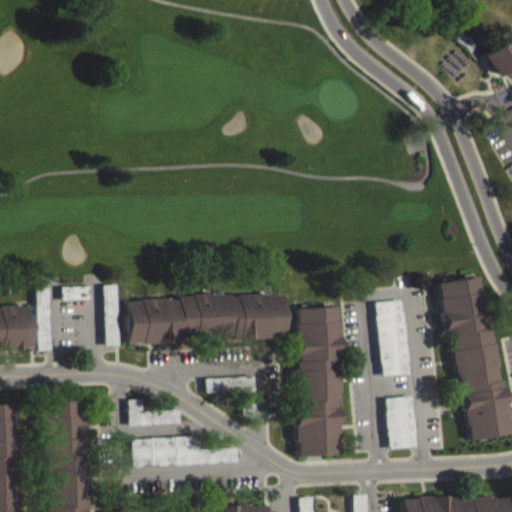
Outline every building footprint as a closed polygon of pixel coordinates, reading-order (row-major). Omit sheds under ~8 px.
[(480,53),(493,73),(502,68),(503,71),(511,65),(511,48),(503,36),(480,53)] [(504,432),(465,438),(462,423),(459,423),(454,392),(457,392),(456,386),(454,386),(451,371),(448,371),(445,350),(448,349),(445,336),(446,335),(445,328),(439,329),(434,298),(437,297),(434,281),(473,275),(476,290),(478,290),(483,320),(482,320),(486,342),(489,341),(493,364),(490,365),(493,379),(496,379),(497,385),(499,385),(504,416),(501,417),(504,432)] [(115,349),(113,288),(100,288),(102,349),(115,349)] [(175,341),(174,339),(167,340),(167,341),(136,342),(136,341),(120,341),(119,301),(135,300),(135,298),(165,297),(165,299),(172,299),(172,295),(188,295),(188,292),(211,291),(211,293),(226,293),(226,296),(233,296),(233,294),(263,293),(263,294),(277,294),(278,334),(266,335),(266,338),(235,338),(235,336),(227,336),(227,339),(212,339),(211,338),(189,338),(189,341),(175,341)] [(45,292),(32,292),(34,354),(47,354),(45,292)] [(0,348),(18,348),(18,346),(27,346),(25,305),(16,306),(16,304),(0,304),(0,348)] [(372,306),(377,379),(405,377),(400,304),(372,306)] [(293,453),(333,452),(332,437),(335,437),(334,405),(331,405),(331,399),(333,399),(332,390),(335,390),(334,370),(335,370),(335,360),(335,352),(336,352),(335,320),(332,320),(331,306),(292,307),(292,322),(290,322),(290,331),(291,331),(292,354),(294,354),(294,361),(292,361),(293,392),(295,392),(295,401),(292,401),(293,408),(290,408),(291,439),(293,439),(293,453)] [(203,397),(251,395),(251,380),(202,382),(203,397)] [(84,511),(81,511),(81,505),(83,505),(83,496),(84,495),(84,468),(79,468),(79,452),(77,452),(77,445),(78,445),(78,431),(77,415),(74,415),(74,400),(41,401),(42,428),(40,428),(41,436),(42,436),(42,459),(44,459),(44,466),(42,466),(43,497),(45,497),(46,506),(43,507),(43,511),(84,511)] [(383,401),(385,452),(412,450),(410,400),(383,401)] [(0,511),(0,402),(10,402),(11,417),(13,417),(13,449),(12,449),(12,456),(10,456),(10,470),(12,470),(13,508),(14,508),(14,511),(0,511)] [(177,413),(139,414),(139,403),(125,403),(125,428),(178,427),(177,413)] [(234,450),(196,451),(196,440),(128,442),(128,469),(234,466),(234,450)] [(511,511),(397,511),(397,498),(412,497),(412,495),(444,493),(444,496),(450,495),(451,498),(465,497),(465,496),(488,495),(488,497),(502,496),(502,494),(506,493),(506,490),(511,490),(511,511)] [(364,511),(364,498),(351,499),(350,511),(364,511)] [(296,501),(296,511),(311,511),(311,501),(296,501)] [(261,511),(261,504),(247,505),(247,503),(215,505),(215,507),(209,507),(209,509),(194,510),(194,508),(171,509),(171,511),(157,511),(157,509),(150,510),(149,507),(131,508),(131,510),(118,510),(118,511),(103,511),(261,511)]
